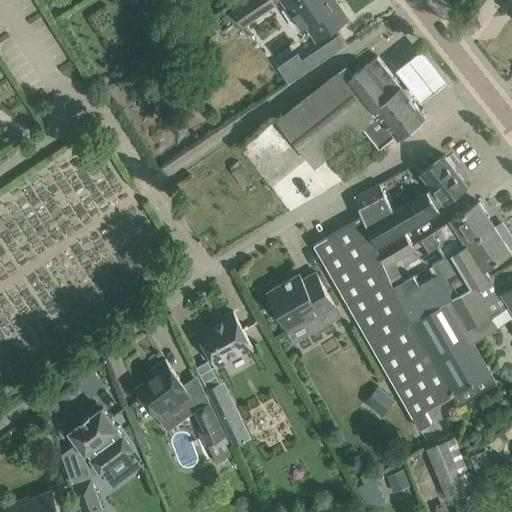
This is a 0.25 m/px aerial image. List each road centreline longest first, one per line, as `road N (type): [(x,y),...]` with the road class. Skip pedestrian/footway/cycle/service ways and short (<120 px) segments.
road 1 (residential): [(0,425),(488,98)]
road 2 (tertiary): [(488,98),(414,0)]
